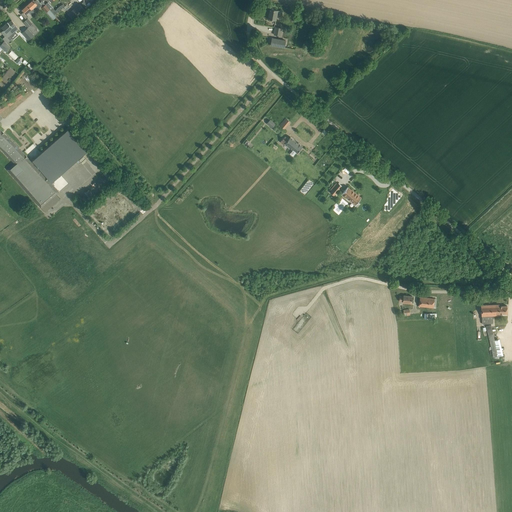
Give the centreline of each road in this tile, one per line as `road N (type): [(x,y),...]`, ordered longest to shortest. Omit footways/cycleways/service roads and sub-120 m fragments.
road 1 (unclassified): [(511,277),(257,60),(247,33),(255,0)]
road 2 (unknown): [(71,201),(111,242),(163,196),(269,71)]
road 3 (unclassified): [(511,292),(426,292),(355,278),(323,288),(302,314)]
road 4 (track): [(148,511),(0,398)]
